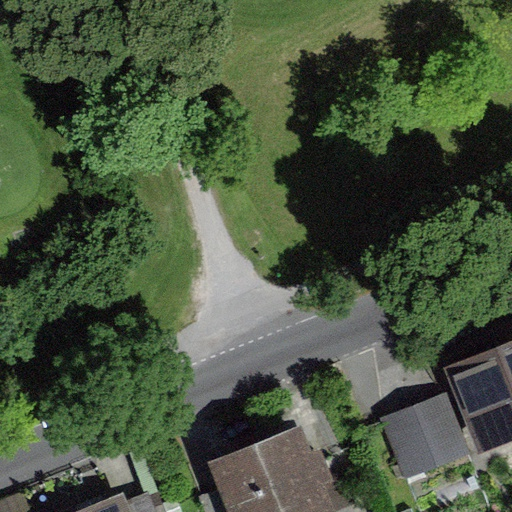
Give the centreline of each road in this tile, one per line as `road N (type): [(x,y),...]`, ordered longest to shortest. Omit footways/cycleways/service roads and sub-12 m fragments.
road 1 (tertiary): [(511,266),(0,466)]
road 2 (track): [(121,0),(266,362)]
